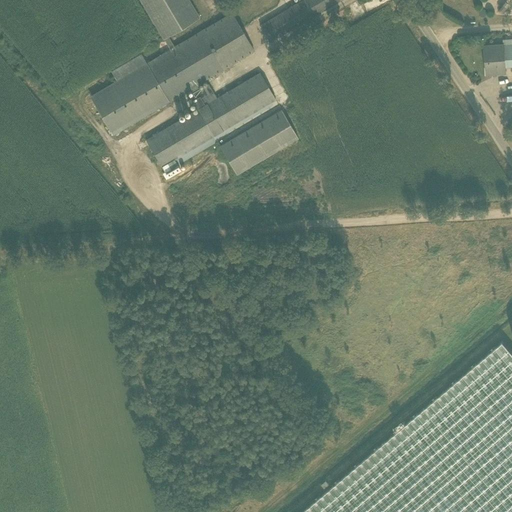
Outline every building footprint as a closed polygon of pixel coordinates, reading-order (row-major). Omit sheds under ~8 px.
[(189,0),(140,0),(170,49),(174,47),(168,36),(200,17),(189,0)] [(302,0),(260,26),(270,42),(340,0),(302,0)] [(190,89),(196,85),(254,51),(232,13),(174,47),(170,49),(146,63),(141,54),(111,72),(117,81),(91,95),(114,133),(190,89)] [(505,72),(505,67),(504,45),(485,47),(487,74),(505,72)] [(260,73),(208,104),(198,110),(146,140),(161,167),(275,99),(260,73)] [(192,93),(189,95),(198,110),(208,104),(207,102),(216,97),(208,84),(199,89),(196,85),(190,89),(192,93)] [(298,139),(281,110),(220,146),(237,175),(298,139)] [(511,511),(511,352),(502,341),(301,511),(511,511)]
